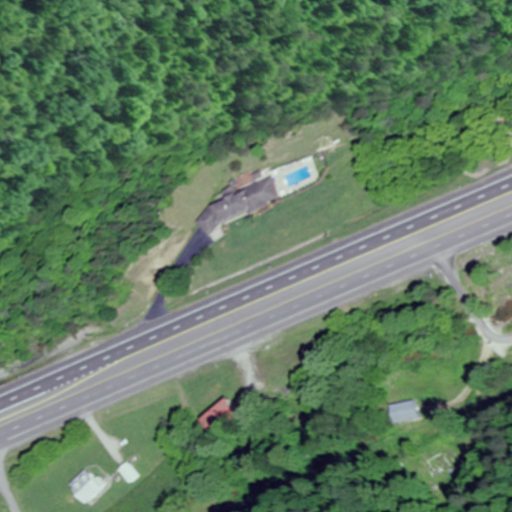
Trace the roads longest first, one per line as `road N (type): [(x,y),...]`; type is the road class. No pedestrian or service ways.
road 1 (trunk): [(511,180),(0,399)]
road 2 (trunk): [(0,436),(511,218)]
